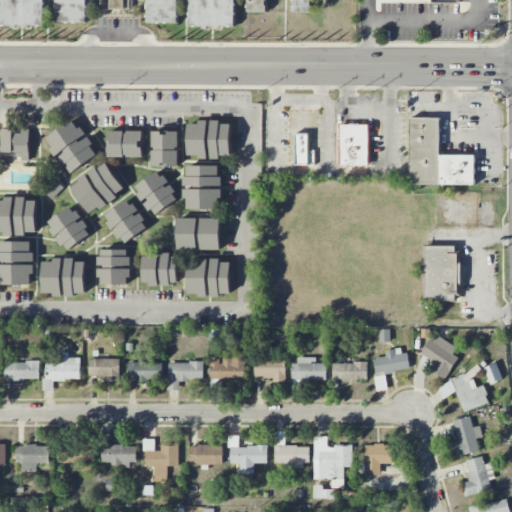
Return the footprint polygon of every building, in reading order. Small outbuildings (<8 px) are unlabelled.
[(0,0),(0,27),(45,27),(45,0),(0,0)] [(88,22),(88,0),(55,0),(55,22),(88,22)] [(109,0),(109,9),(126,9),(126,0),(109,0)] [(146,0),(146,23),(179,23),(179,0),(146,0)] [(236,29),(236,0),(189,0),(189,29),(236,29)] [(267,11),(267,0),(245,0),(245,11),(267,11)] [(291,0),(291,11),(314,11),(314,0),(291,0)] [(475,184),(475,155),(440,155),(440,117),(410,117),(410,184),(475,184)] [(70,175),(99,152),(74,120),(45,142),(70,175)] [(231,157),(231,120),(188,120),(188,157),(231,157)] [(370,123),(340,123),(340,166),(370,166),(370,123)] [(30,160),(30,129),(1,129),(1,151),(19,151),(19,160),(30,160)] [(108,157),(143,157),(143,130),(108,130),(108,157)] [(152,166),(178,166),(178,130),(152,130),(152,166)] [(294,165),(308,165),(308,133),(294,133),(294,165)] [(106,160),(70,184),(90,215),(126,191),(106,160)] [(221,165),(185,165),(185,209),(221,209),(221,165)] [(155,216),(180,197),(160,169),(135,188),(155,216)] [(64,188),(53,176),(41,188),(52,200),(64,188)] [(0,235),(37,235),(37,196),(0,196),(0,235)] [(124,244),(150,225),(130,197),(103,216),(124,244)] [(74,204),(47,222),(66,251),(93,233),(74,204)] [(221,218),(178,218),(178,249),(221,249),(221,218)] [(0,284),(34,284),(34,263),(33,263),(34,241),(0,240),(0,284)] [(425,245),(425,301),(461,301),(461,245),(425,245)] [(131,283),(131,249),(99,249),(99,283),(131,283)] [(143,252),(143,285),(179,285),(179,252),(143,252)] [(43,295),(86,295),(86,258),(43,258),(43,295)] [(231,295),(231,258),(189,258),(189,295),(231,295)] [(391,330),(380,330),(380,342),(390,342),(391,330)] [(457,347),(435,334),(422,355),(436,363),(431,372),(445,380),(458,358),(453,354),(457,347)] [(373,358),(378,391),(388,389),(385,373),(408,370),(405,348),(385,351),(386,356),(373,358)] [(245,351),(231,351),(231,358),(221,358),(211,358),(211,379),(245,380),(245,351)] [(79,380),(80,358),(69,358),(69,352),(60,352),(60,363),(45,363),(44,390),(53,391),(54,379),(79,380)] [(326,382),(326,363),(316,363),(316,357),(294,357),(293,382),(326,382)] [(255,358),(254,377),(274,377),(273,382),(285,383),(286,359),(255,358)] [(89,376),(105,376),(105,381),(120,382),(120,359),(89,359),(89,376)] [(40,379),(40,361),(5,362),(5,380),(40,379)] [(163,362),(127,361),(127,379),(162,380),(163,362)] [(204,363),(168,362),(168,390),(180,390),(180,381),(204,382),(204,363)] [(333,363),(333,381),(368,380),(367,363),(333,363)] [(490,384),(503,380),(497,363),(484,367),(490,384)] [(464,412),(490,403),(483,385),(477,388),(472,376),(481,373),(479,369),(438,385),(443,398),(457,393),(464,412)] [(454,420),(458,441),(454,442),(456,456),(480,452),(477,438),(483,437),(480,426),(473,428),(471,417),(454,420)] [(268,464),(268,446),(239,446),(239,436),(229,436),(229,463),(239,464),(238,475),(255,476),(255,464),(268,464)] [(344,488),(344,467),(353,467),(352,446),(327,446),(327,437),(314,437),(315,480),(332,480),(332,488),(344,488)] [(158,440),(145,439),(145,466),(154,466),(154,476),(168,476),(168,466),(179,466),(180,445),(158,445),(158,440)] [(37,472),(37,464),(49,464),(50,446),(16,445),(16,464),(22,464),(22,471),(37,472)] [(102,464),(137,463),(137,445),(102,446),(102,464)] [(366,475),(381,475),(381,464),(393,464),(393,445),(366,445),(366,475)] [(58,464),(95,463),(94,446),(57,447),(58,464)] [(223,465),(223,446),(190,446),(190,464),(223,465)] [(310,446),(275,446),(275,465),(310,466),(310,446)] [(491,489),(489,480),(495,479),(491,463),(485,465),(483,456),(465,461),(471,481),(463,483),(466,496),(491,489)] [(315,498),(325,498),(325,486),(315,486),(315,498)] [(510,511),(507,499),(470,508),(471,511),(510,511)]
